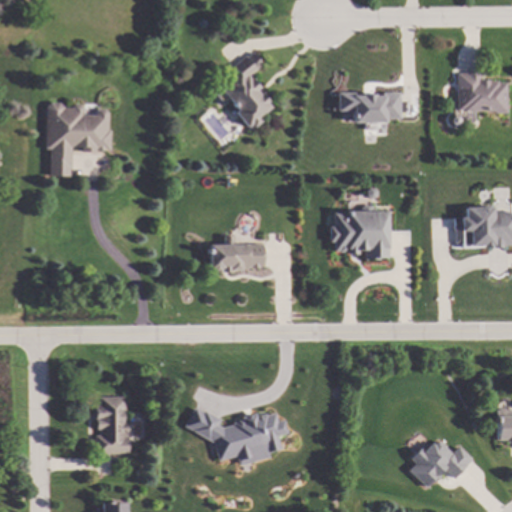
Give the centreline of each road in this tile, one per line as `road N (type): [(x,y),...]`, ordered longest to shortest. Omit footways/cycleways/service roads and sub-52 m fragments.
road 1 (residential): [(511,333),(0,340)]
road 2 (residential): [(511,17),(313,20)]
road 3 (residential): [(36,511),(35,340)]
